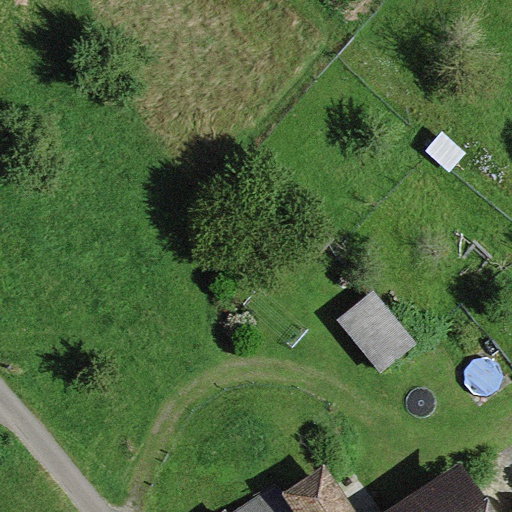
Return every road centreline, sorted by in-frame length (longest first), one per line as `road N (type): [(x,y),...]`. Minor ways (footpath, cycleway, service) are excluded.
road 1 (track): [(511,438),(463,458),(418,457),(328,397),(268,381),(216,392),(181,422),(157,471),(151,511)]
road 2 (track): [(293,0),(511,184)]
road 3 (residential): [(94,511),(0,400)]
